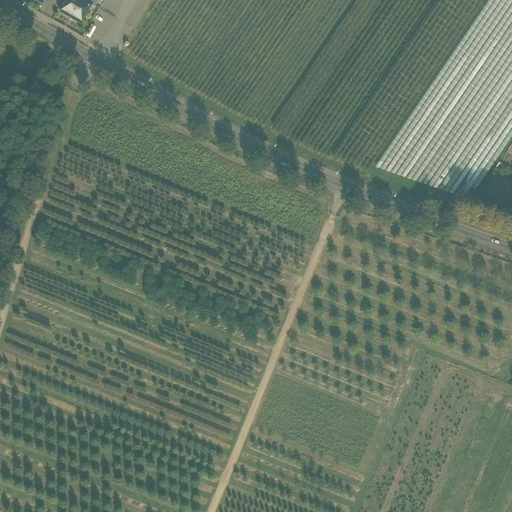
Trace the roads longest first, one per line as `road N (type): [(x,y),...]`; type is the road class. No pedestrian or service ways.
road 1 (secondary): [(511,250),(225,134),(0,5)]
road 2 (track): [(207,511),(344,188)]
road 3 (track): [(0,338),(85,54)]
